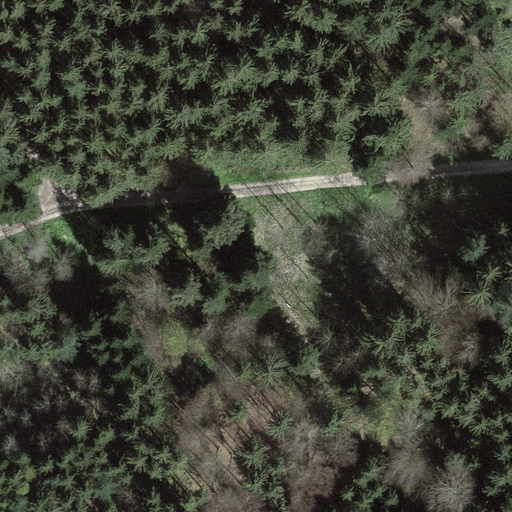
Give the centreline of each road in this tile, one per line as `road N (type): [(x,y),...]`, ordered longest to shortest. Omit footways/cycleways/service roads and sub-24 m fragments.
road 1 (track): [(0,233),(59,213),(511,172)]
road 2 (track): [(59,213),(0,69)]
